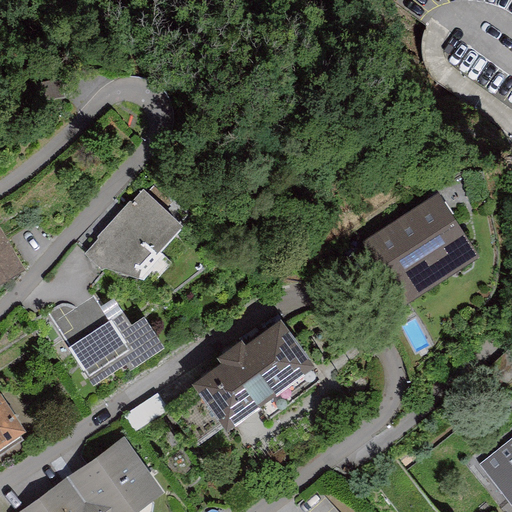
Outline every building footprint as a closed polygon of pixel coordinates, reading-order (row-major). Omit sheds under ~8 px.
[(97,241),(84,258),(101,275),(103,274),(105,273),(137,285),(182,232),(142,193),(132,205),(129,205),(97,238),(97,241)] [(479,262),(437,198),(360,249),(402,312),(479,262)] [(0,288),(25,275),(0,231),(0,288)] [(131,328),(112,303),(60,339),(92,391),(126,369),(129,375),(162,353),(143,320),(131,328)] [(511,383),(511,347),(491,324),(470,342),(509,386),(511,383)] [(221,370),(193,390),(227,438),(315,376),(280,327),(246,351),(241,344),(216,362),(221,370)] [(168,412),(157,395),(122,417),(134,435),(168,412)] [(0,454),(26,437),(0,397),(0,454)] [(511,440),(478,466),(511,510),(511,440)] [(147,511),(165,500),(124,441),(21,511),(147,511)] [(433,511),(392,457),(366,474),(395,511),(433,511)]
